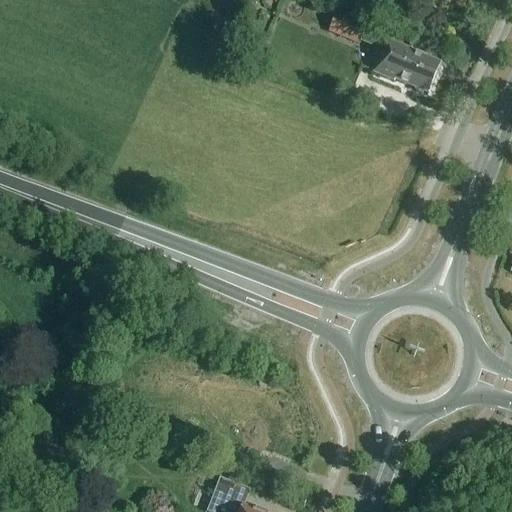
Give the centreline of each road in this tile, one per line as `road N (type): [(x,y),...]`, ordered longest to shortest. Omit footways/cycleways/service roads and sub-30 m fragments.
road 1 (primary): [(218,274),(0,188)]
road 2 (secondary): [(435,299),(511,110)]
road 3 (primary): [(374,311),(218,274)]
road 4 (primary): [(218,274),(353,350)]
